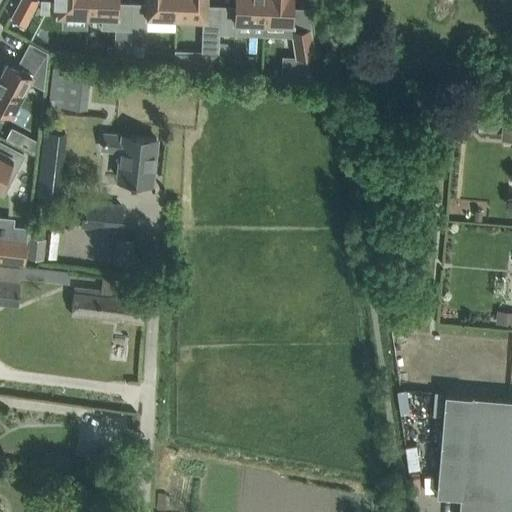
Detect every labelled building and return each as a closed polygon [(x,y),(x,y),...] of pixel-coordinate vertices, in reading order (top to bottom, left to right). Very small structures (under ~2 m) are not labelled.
[(24,22),(35,0),(19,0),(12,16),(24,22)] [(42,0),(42,11),(88,13),(88,0),(42,0)] [(88,0),(88,13),(102,13),(102,27),(132,28),(133,1),(119,1),(118,0),(88,0)] [(176,0),(146,0),(147,2),(133,1),(132,28),(147,29),(148,14),(176,15),(176,0)] [(176,0),(176,15),(206,16),(206,0),(176,0)] [(220,32),(235,33),(236,19),(264,20),(264,0),(234,0),(234,9),(220,8),(220,32)] [(264,0),(264,20),(295,21),(295,10),(293,10),(293,0),(264,0)] [(205,67),(218,68),(220,24),(203,23),(202,49),(205,55),(205,67)] [(310,26),(293,29),(297,56),(314,54),(310,26)] [(8,61),(0,76),(0,104),(13,111),(29,80),(45,87),(49,50),(30,40),(17,65),(8,61)] [(49,104),(87,110),(92,70),(53,66),(49,104)] [(398,108),(397,121),(415,123),(416,110),(398,108)] [(476,123),(471,117),(463,117),(458,121),(458,129),(464,135),(471,135),(476,129),(476,123)] [(511,124),(504,123),(502,139),(511,140),(511,124)] [(105,133),(103,148),(121,150),(118,178),(152,182),(157,138),(123,134),(123,135),(105,133)] [(26,135),(21,145),(34,152),(36,140),(26,135)] [(0,192),(4,195),(25,153),(0,140),(0,192)] [(121,204),(101,202),(85,200),(85,203),(76,202),(73,222),(83,223),(83,224),(119,228),(121,204)] [(28,226),(0,222),(0,259),(25,262),(28,226)] [(33,235),(29,256),(43,259),(48,238),(33,235)] [(118,236),(114,256),(132,259),(136,239),(118,236)] [(0,302),(18,305),(22,276),(69,282),(71,270),(23,264),(23,267),(0,264),(0,302)] [(126,293),(113,291),(114,277),(102,276),(101,290),(74,287),(71,314),(124,320),(144,322),(146,294),(126,293)] [(511,309),(497,309),(496,322),(511,323),(511,309)] [(396,312),(394,331),(404,332),(406,313),(396,312)] [(511,511),(511,397),(446,392),(437,492),(461,494),(459,511),(511,511)]
